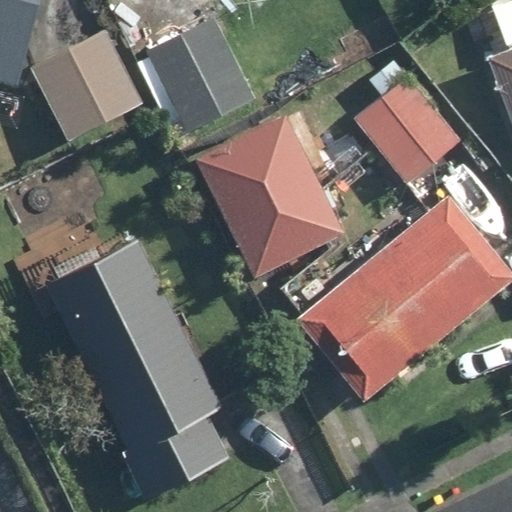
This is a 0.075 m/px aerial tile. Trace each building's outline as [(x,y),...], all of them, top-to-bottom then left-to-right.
[(0,0),(0,80),(19,84),(37,0),(0,0)] [(511,0),(493,0),(474,7),(511,113),(511,0)] [(209,9),(143,45),(190,131),(256,96),(209,9)] [(106,24),(30,61),(69,139),(145,102),(106,24)] [(463,139),(403,70),(391,56),(363,80),(375,95),(350,117),(409,185),(463,139)] [(285,106),(195,151),(254,271),(345,226),(285,106)] [(511,273),(511,267),(446,188),(294,314),(363,397),(511,273)] [(80,218),(10,254),(46,323),(58,316),(125,444),(118,448),(144,498),(231,452),(210,411),(225,403),(134,229),(96,249),(80,218)]
